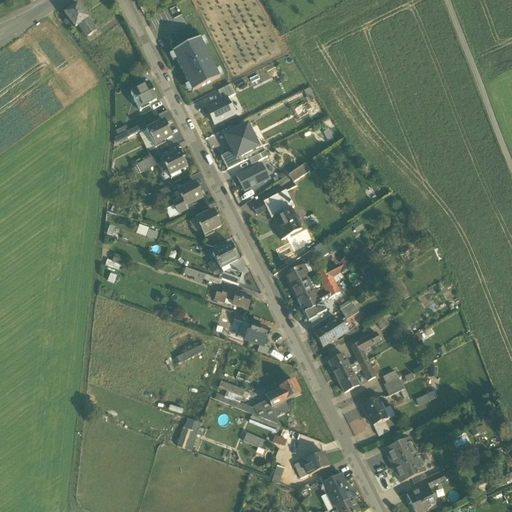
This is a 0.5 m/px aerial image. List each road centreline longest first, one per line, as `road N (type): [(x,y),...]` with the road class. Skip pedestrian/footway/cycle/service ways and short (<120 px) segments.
road 1 (residential): [(124,0),(380,511)]
road 2 (track): [(47,10),(114,97),(81,391)]
road 3 (track): [(74,511),(81,391)]
